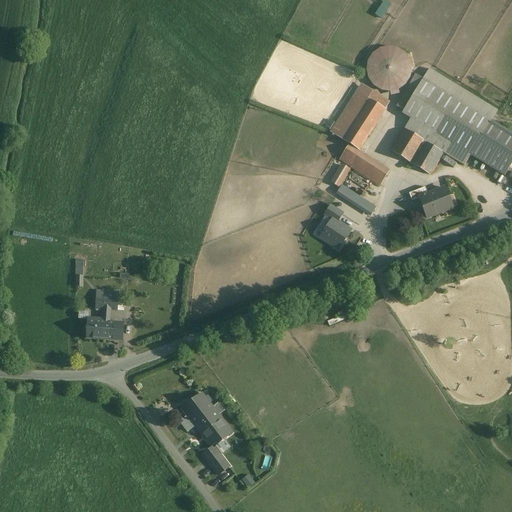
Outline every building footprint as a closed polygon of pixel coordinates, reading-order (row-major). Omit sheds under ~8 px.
[(385,1),(375,15),(382,20),(392,5),(385,1)] [(370,63),(369,68),(369,73),(370,78),(373,83),(377,87),(381,89),(386,91),(391,91),(396,90),(401,87),(405,84),(408,79),(409,75),(410,69),(409,64),(407,60),(404,56),(400,52),(395,50),(390,50),(385,50),(380,52),(376,55),(372,59),(370,63)] [(404,110),(402,114),(410,119),(471,156),(491,121),(498,111),(429,70),(423,80),(416,76),(398,107),(404,110)] [(362,84),(331,132),(359,150),(390,102),(362,84)] [(471,156),(410,119),(391,152),(430,175),(443,153),(464,166),(471,156)] [(511,164),(511,134),(491,121),(471,156),(504,177),(511,164)] [(340,159),(339,160),(380,186),(389,172),(349,146),(340,159)] [(341,165),(331,182),(339,188),(350,170),(341,165)] [(342,185),(336,195),(370,216),(376,207),(342,185)] [(412,202),(419,199),(419,198),(428,195),(425,188),(409,194),(412,202)] [(428,195),(419,198),(419,199),(427,219),(453,208),(445,188),(428,195)] [(352,230),(331,218),(319,238),(340,251),(352,230)] [(78,287),(85,287),(86,260),(78,260),(78,287)] [(111,311),(117,311),(118,293),(96,292),(95,310),(103,310),(111,311)] [(89,319),(87,339),(122,341),(123,324),(110,323),(111,311),(103,310),(102,320),(89,319)] [(81,311),(80,318),(90,319),(92,312),(81,311)] [(202,395),(182,410),(205,440),(225,425),(202,395)] [(225,425),(205,440),(212,449),(215,447),(232,433),(225,425)] [(212,449),(202,457),(217,476),(230,466),(215,447),(212,449)]
